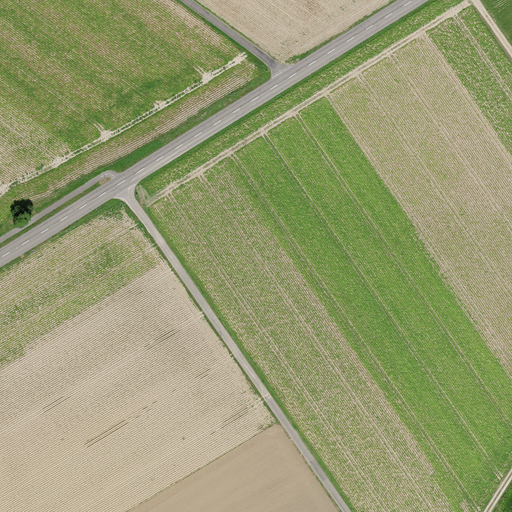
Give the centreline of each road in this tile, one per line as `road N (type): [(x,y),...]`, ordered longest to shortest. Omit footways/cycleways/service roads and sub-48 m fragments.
road 1 (unclassified): [(345,511),(119,185)]
road 2 (tertiary): [(415,0),(119,185)]
road 3 (tertiary): [(119,185),(0,255)]
road 4 (track): [(291,80),(181,0)]
